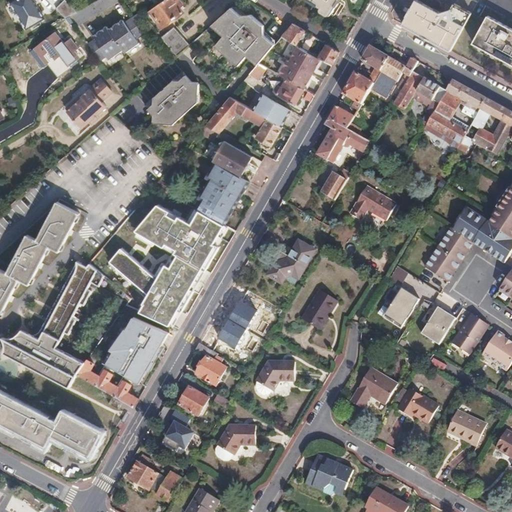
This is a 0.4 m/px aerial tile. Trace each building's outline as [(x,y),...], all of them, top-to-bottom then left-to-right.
[(34,0),(14,0),(12,2),(28,28),(45,18),(34,0)] [(146,0),(144,1),(150,9),(163,0),(146,0)] [(163,0),(150,9),(149,10),(161,27),(170,21),(182,12),(178,6),(181,4),(177,0),(163,0)] [(305,0),(312,4),(329,15),(338,0),(305,0)] [(418,0),(416,0),(403,25),(450,51),(456,40),(472,12),(455,3),(451,9),(441,12),(418,0)] [(77,11),(67,1),(57,7),(67,17),(77,11)] [(231,7),(210,25),(223,35),(214,45),(238,65),(247,55),(251,58),(269,39),(264,34),(261,27),(248,16),(241,15),(231,7)] [(511,29),(487,16),(472,43),(510,63),(511,64),(511,29)] [(86,44),(91,51),(114,35),(132,22),(130,18),(123,23),(121,20),(107,30),(105,27),(92,37),(93,40),(86,44)] [(170,21),(161,27),(156,31),(175,57),(187,46),(170,21)] [(114,35),(91,51),(96,58),(98,61),(105,56),(107,59),(108,59),(121,50),(123,53),(125,52),(137,44),(135,40),(141,35),(132,22),(114,35)] [(304,31),(291,23),(288,28),(281,35),(296,44),(304,31)] [(55,31),(36,45),(42,53),(40,56),(46,64),(62,52),(71,64),(83,55),(70,38),(63,43),(55,31)] [(251,58),(257,64),(258,63),(275,44),(269,39),(251,58)] [(42,53),(36,45),(33,47),(40,56),(42,53)] [(289,62),(311,74),(319,59),(322,61),(322,59),(318,57),(305,50),(297,45),(289,62)] [(318,57),(322,59),(331,64),(338,53),(326,45),(318,57)] [(374,68),(381,72),(389,57),(371,47),(363,61),(374,68)] [(389,57),(381,72),(398,82),(403,73),(405,74),(409,76),(413,71),(418,62),(412,58),(406,68),(389,57)] [(287,61),(279,75),(281,76),(285,79),(303,89),(311,74),(289,62),(287,61)] [(258,63),(257,64),(250,73),(257,78),(266,68),(258,63)] [(377,78),(381,72),(374,68),(371,74),(377,78)] [(180,71),(143,104),(152,113),(152,120),(154,123),(171,123),(195,101),(197,83),(194,80),(190,81),(180,71)] [(413,71),(409,76),(397,97),(394,102),(406,109),(417,91),(424,78),(413,71)] [(377,78),(371,74),(368,79),(356,73),(343,95),(355,101),(362,105),(377,78)] [(409,76),(405,74),(393,95),(397,97),(409,76)] [(248,75),(243,81),(253,88),(257,82),(248,75)] [(424,78),(417,91),(433,100),(428,108),(429,108),(434,112),(447,89),(424,78)] [(92,91),(102,81),(100,79),(89,88),(90,89),(92,91)] [(303,89),(285,79),(281,87),(277,85),(273,92),(295,105),(304,90),(303,89)] [(447,89),(434,112),(428,123),(426,127),(436,133),(440,136),(466,152),(469,146),(462,142),(466,136),(471,127),(452,116),(460,102),(479,112),(480,109),(486,98),(477,94),(452,80),(447,89)] [(80,103),(69,113),(82,128),(105,107),(101,102),(112,92),(102,81),(92,91),(90,89),(81,98),(84,102),(81,105),(80,103)] [(304,98),(311,102),(315,94),(309,91),(304,98)] [(252,111),(259,114),(281,127),(289,113),(260,96),(252,111)] [(66,109),(69,113),(80,103),(81,105),(84,102),(81,98),(80,97),(66,109)] [(206,125),(218,133),(235,112),(254,123),(259,114),(252,111),(249,109),(229,97),(206,125)] [(486,98),(480,109),(488,113),(502,120),(494,136),(480,129),(473,140),(498,154),(510,132),(511,128),(511,112),(486,98)] [(362,105),(355,101),(353,106),(359,109),(362,105)] [(370,142),(364,152),(360,159),(354,169),(366,177),(379,156),(392,135),(407,110),(406,109),(394,102),(382,123),(370,142)] [(329,119),(347,130),(351,124),(355,117),(336,107),(329,119)] [(434,112),(429,108),(423,119),(428,123),(434,112)] [(480,109),(479,112),(472,125),(480,129),(488,113),(480,109)] [(259,114),(254,123),(263,127),(257,138),(260,140),(259,142),(260,145),(265,147),(267,147),(268,145),(270,146),(281,127),(259,114)] [(361,138),(370,142),(382,123),(373,118),(363,134),(361,138)] [(329,119),(325,125),(333,130),(318,154),(334,163),(344,146),(346,146),(349,144),(360,150),(364,152),(370,142),(361,138),(347,130),(329,119)] [(347,130),(361,138),(363,134),(361,133),(361,130),(351,124),(347,130)] [(206,125),(199,132),(211,140),(218,133),(206,125)] [(462,142),(469,146),(473,140),(466,136),(462,142)] [(215,163),(240,177),(251,156),(226,142),(219,141),(219,149),(212,161),(215,163)] [(207,145),(202,155),(212,161),(219,149),(216,147),(207,145)] [(203,213),(225,226),(250,183),(240,177),(215,163),(208,174),(211,175),(210,178),(201,194),(203,196),(203,197),(201,200),(196,209),(200,211),(203,213)] [(322,193),(335,201),(352,172),(344,167),(339,174),(335,171),(322,193)] [(367,185),(350,214),(360,220),(367,209),(385,220),(396,203),(367,185)] [(490,223),(511,237),(511,188),(510,187),(496,208),(499,210),(490,223)] [(0,268),(0,315),(19,279),(29,284),(49,246),(59,251),(79,213),(57,201),(56,204),(38,239),(27,234),(7,273),(0,268)] [(158,204),(135,230),(173,252),(159,279),(122,248),(112,261),(149,294),(140,311),(170,325),(225,226),(200,211),(193,223),(158,204)] [(454,230),(473,243),(493,256),(503,263),(511,250),(511,237),(490,223),(468,209),(454,230)] [(451,229),(439,248),(461,262),(473,243),(454,230),(451,229)] [(281,283),(284,279),(285,276),(292,275),(297,278),(314,249),(297,240),(286,258),(275,262),(267,275),(281,283)] [(461,262),(439,248),(426,268),(448,283),(461,262)] [(82,261),(38,339),(62,352),(107,276),(82,261)] [(399,267),(393,276),(404,283),(410,274),(399,267)] [(511,270),(498,291),(510,298),(511,299),(511,270)] [(285,276),(284,279),(294,284),(297,278),(292,275),(285,276)] [(404,288),(387,312),(406,325),(423,300),(404,288)] [(319,290),(302,318),(316,327),(326,313),(328,314),(336,301),(319,290)] [(255,315),(238,305),(218,338),(236,349),(255,315)] [(437,347),(455,319),(434,306),(416,334),(437,347)] [(488,325),(471,314),(451,343),(468,355),(488,325)] [(368,316),(361,325),(378,335),(384,324),(368,316)] [(141,381),(166,334),(138,321),(130,335),(124,332),(113,352),(118,356),(113,366),(141,381)] [(511,360),(511,341),(497,331),(481,354),(505,371),(511,360)] [(3,352),(70,387),(76,374),(83,363),(62,352),(38,339),(24,332),(20,336),(16,338),(12,339),(4,339),(6,342),(6,347),(3,352)] [(199,343),(195,349),(206,355),(209,349),(199,343)] [(206,357),(197,373),(216,385),(225,368),(219,364),(221,360),(216,357),(214,361),(206,357)] [(113,395),(123,402),(128,405),(133,407),(138,399),(127,392),(131,385),(124,381),(120,387),(108,381),(112,375),(105,371),(101,377),(90,371),(94,364),(85,359),(83,363),(76,374),(94,385),(113,395)] [(255,383),(254,387),(255,389),(257,392),(259,393),(261,394),(264,394),(267,394),(269,393),(271,391),(278,380),(294,379),(293,362),(268,362),(255,383)] [(372,366),(352,400),(364,407),(372,394),(386,403),(398,382),(372,366)] [(216,393),(219,395),(228,400),(229,400),(235,391),(221,383),(216,393)] [(189,386),(178,404),(198,416),(209,398),(189,386)] [(413,388),(400,408),(411,416),(414,413),(429,424),(441,406),(413,388)] [(0,391),(0,420),(16,429),(47,445),(52,435),(91,456),(103,432),(63,411),(57,421),(16,400),(0,391)] [(228,400),(219,395),(216,401),(225,406),(228,400)] [(458,411),(448,432),(462,438),(463,437),(477,443),(486,424),(458,411)] [(400,416),(387,438),(403,448),(417,425),(400,416)] [(164,443),(186,454),(197,431),(176,420),(164,443)] [(217,444),(217,448),(217,450),(218,453),(220,455),(223,457),(226,457),(227,457),(230,456),(232,455),(240,443),(256,442),(256,424),(229,425),(217,444)] [(511,432),(506,429),(495,447),(511,457),(511,462),(510,466),(511,466),(511,432)] [(324,463),(326,458),(317,454),(314,459),(324,463)] [(127,478),(133,481),(148,490),(158,473),(147,467),(149,462),(150,460),(141,455),(127,478)] [(333,484),(340,487),(346,490),(354,471),(326,458),(324,463),(314,459),(308,472),(318,477),(315,482),(326,488),(333,484)] [(147,467),(158,473),(160,469),(149,462),(147,467)] [(167,478),(179,485),(182,480),(169,472),(166,478),(167,478)] [(304,481),(325,490),(326,488),(315,482),(318,477),(308,472),(305,479),(304,481)] [(157,495),(169,502),(179,485),(167,478),(157,495)] [(148,490),(133,481),(130,487),(145,495),(148,490)] [(326,488),(325,490),(326,493),(334,497),(337,493),(340,487),(333,484),(326,488)] [(340,487),(337,493),(343,496),(346,490),(340,487)] [(376,488),(374,491),(390,500),(392,496),(376,488)] [(211,511),(212,511),(209,509),(216,498),(200,489),(186,511),(211,511)] [(390,500),(374,491),(365,506),(369,508),(366,511),(406,511),(409,506),(392,496),(390,500)] [(209,509),(212,511),(219,500),(216,498),(209,509)] [(15,511),(38,511),(40,510),(15,500),(11,510),(15,511)]
